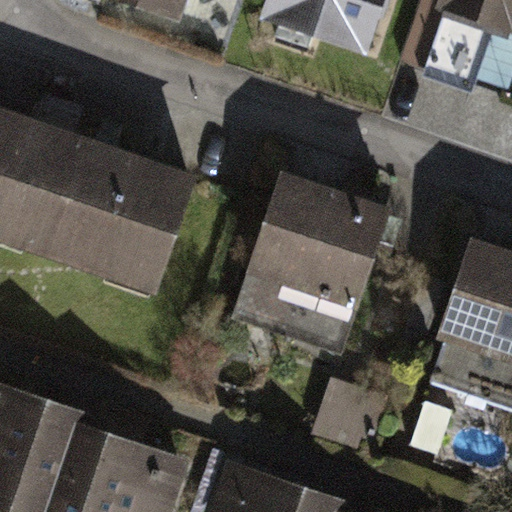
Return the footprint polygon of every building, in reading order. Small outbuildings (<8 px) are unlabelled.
[(187,0),(142,0),(183,13),(187,0)] [(264,0),(259,16),(371,53),(388,0),(264,0)] [(511,28),(511,0),(442,0),(441,5),(511,28)] [(0,229),(159,280),(196,163),(0,101),(0,229)] [(391,200),(284,167),(238,314),(345,347),(391,200)] [(445,339),(432,380),(511,405),(511,246),(471,234),(438,337),(445,339)] [(0,369),(0,511),(45,511),(81,411),(85,400),(0,369)] [(45,511),(154,511),(178,445),(81,411),(45,511)] [(247,462),(231,511),(335,511),(337,507),(342,491),(247,462)]
